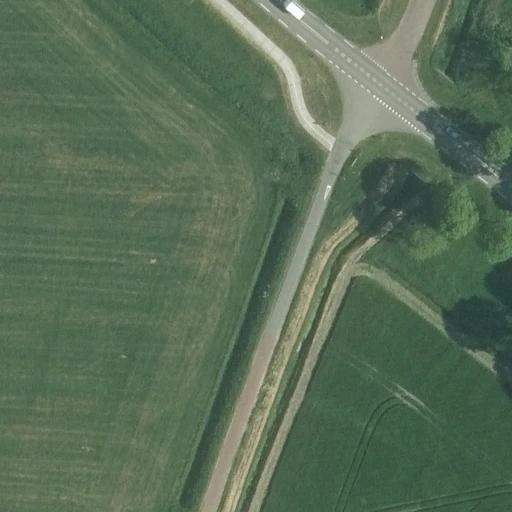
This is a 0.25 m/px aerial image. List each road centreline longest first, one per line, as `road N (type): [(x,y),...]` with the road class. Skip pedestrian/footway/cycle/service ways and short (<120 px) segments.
road 1 (unclassified): [(220,511),(343,150),(377,83)]
road 2 (secondary): [(511,187),(377,83)]
road 3 (secondary): [(377,83),(274,0)]
